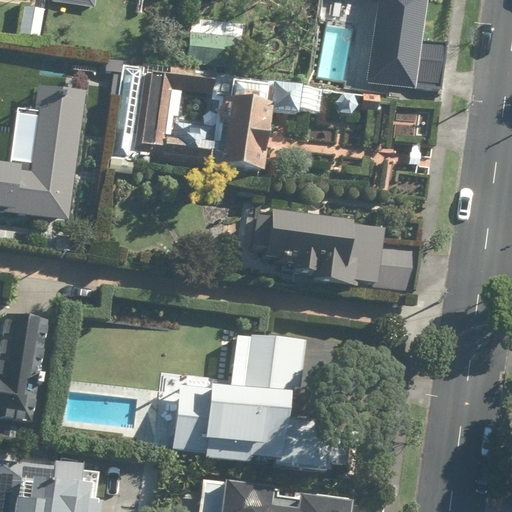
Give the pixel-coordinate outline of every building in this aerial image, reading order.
[(415,87),(425,0),(372,0),(363,80),(415,87)] [(246,26),(199,21),(196,48),(243,53),(246,26)] [(319,118),(322,81),(121,65),(113,157),(147,160),(148,151),(219,157),(218,166),(258,169),(261,135),(272,136),(274,115),(319,118)] [(0,214),(71,224),(87,96),(42,90),(32,168),(0,164),(0,214)] [(358,222),(277,211),(275,221),(250,218),(244,269),(412,291),(416,256),(385,252),(387,231),(357,227),(358,222)] [(0,394),(30,399),(33,382),(45,384),(55,321),(8,313),(0,364),(0,363),(0,394)] [(239,388),(181,384),(176,453),(285,460),(285,467),(330,470),(330,465),(352,466),(355,423),(295,419),(300,344),(242,340),(239,388)] [(61,466),(0,461),(0,511),(91,511),(92,500),(99,501),(101,472),(86,471),(87,464),(62,462),(61,466)] [(355,511),(357,496),(207,482),(203,511),(355,511)]
